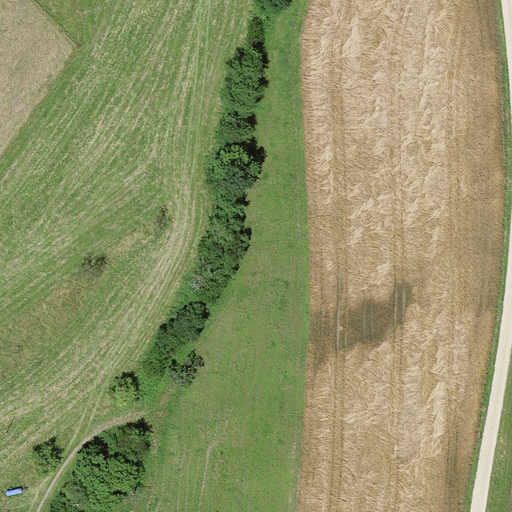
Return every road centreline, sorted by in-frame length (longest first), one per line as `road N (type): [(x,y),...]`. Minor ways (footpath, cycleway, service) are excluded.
road 1 (track): [(471,511),(507,328),(511,242)]
road 2 (track): [(39,511),(64,462),(91,434),(154,417)]
